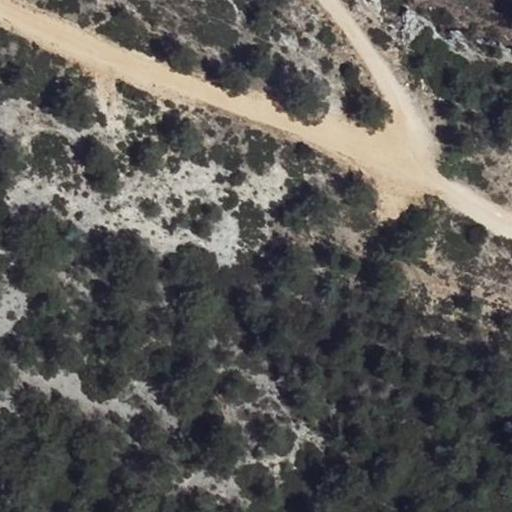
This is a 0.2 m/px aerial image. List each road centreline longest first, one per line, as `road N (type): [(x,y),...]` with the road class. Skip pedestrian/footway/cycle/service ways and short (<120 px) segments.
road 1 (track): [(407,165),(0,2)]
road 2 (track): [(329,0),(376,64),(409,133),(407,165)]
